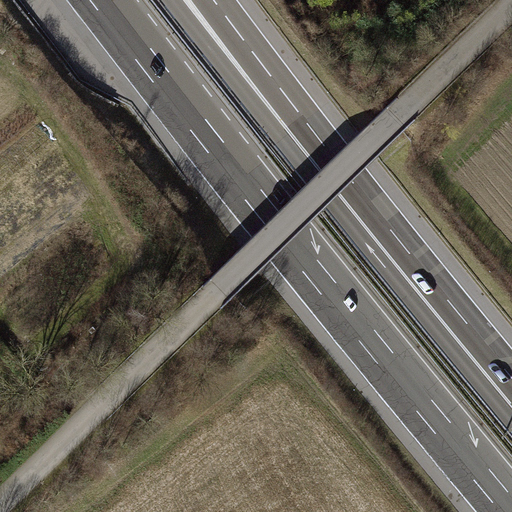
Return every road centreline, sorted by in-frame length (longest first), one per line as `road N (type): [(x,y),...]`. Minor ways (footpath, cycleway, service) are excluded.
road 1 (residential): [(511,10),(0,506)]
road 2 (motorway): [(102,0),(511,510)]
road 3 (motorway): [(511,390),(257,77)]
